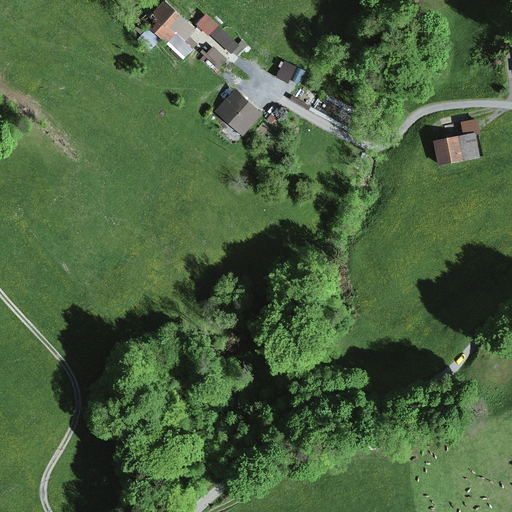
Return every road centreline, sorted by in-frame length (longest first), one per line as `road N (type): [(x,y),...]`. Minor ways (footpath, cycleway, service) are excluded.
road 1 (unclassified): [(511,306),(446,375),(423,388),(305,410),(191,511)]
road 2 (track): [(49,511),(43,488),(77,415),(74,380),(0,292)]
